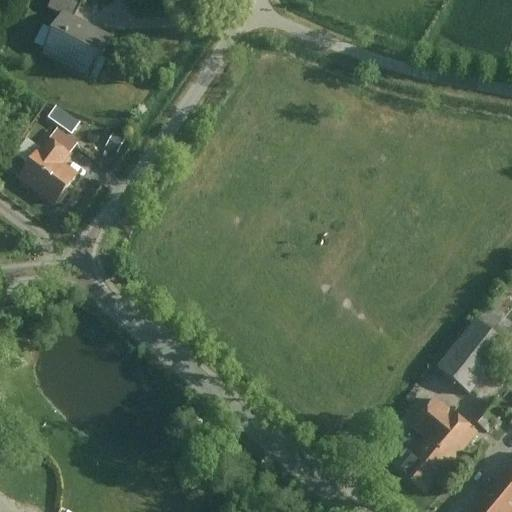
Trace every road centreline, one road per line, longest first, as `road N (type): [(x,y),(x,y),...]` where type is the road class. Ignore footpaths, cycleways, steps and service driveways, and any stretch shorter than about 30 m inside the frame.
road 1 (tertiary): [(78,276),(357,511)]
road 2 (residential): [(78,276),(98,229),(194,99),(246,11)]
road 3 (residential): [(511,90),(384,64),(246,11)]
